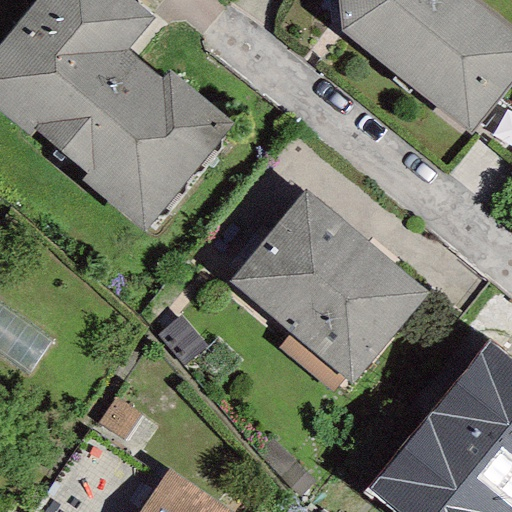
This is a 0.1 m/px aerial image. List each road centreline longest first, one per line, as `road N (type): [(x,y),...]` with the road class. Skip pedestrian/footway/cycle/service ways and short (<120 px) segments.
road 1 (residential): [(239,48),(511,279)]
road 2 (unknown): [(31,511),(124,373)]
